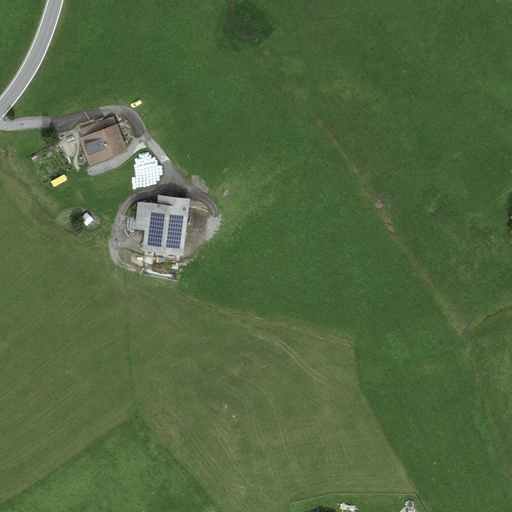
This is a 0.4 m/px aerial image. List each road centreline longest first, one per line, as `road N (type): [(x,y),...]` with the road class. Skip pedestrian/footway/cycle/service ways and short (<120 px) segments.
road 1 (track): [(0,124),(120,110),(170,169),(168,184)]
road 2 (tertiary): [(0,106),(26,72),(54,0)]
